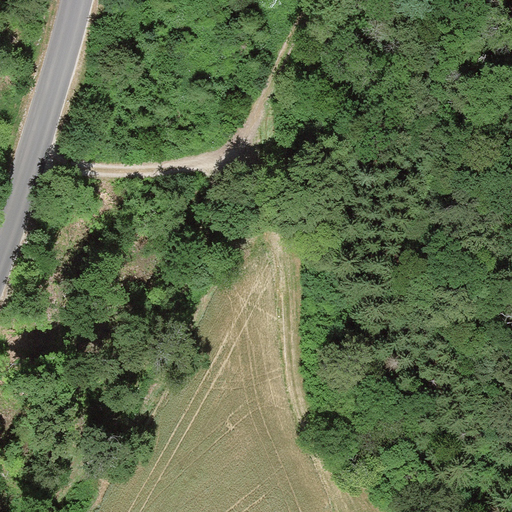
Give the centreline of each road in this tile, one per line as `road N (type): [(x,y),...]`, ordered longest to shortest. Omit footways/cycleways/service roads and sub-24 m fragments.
road 1 (track): [(232,161),(120,406),(54,511)]
road 2 (tertiary): [(79,0),(0,266)]
road 3 (track): [(232,161),(132,173),(33,159)]
road 4 (track): [(312,0),(232,161)]
